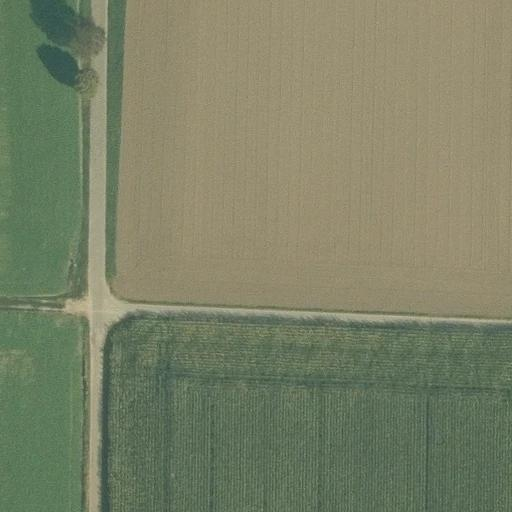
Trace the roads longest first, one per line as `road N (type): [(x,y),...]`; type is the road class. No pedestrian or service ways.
road 1 (unclassified): [(97,311),(511,328)]
road 2 (unclassified): [(97,311),(99,0)]
road 3 (unclassified): [(94,511),(97,311)]
